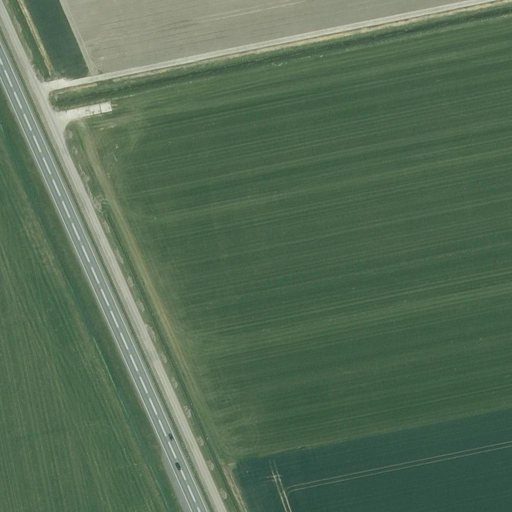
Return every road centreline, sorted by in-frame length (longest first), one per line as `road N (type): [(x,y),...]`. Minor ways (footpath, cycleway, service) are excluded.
road 1 (unclassified): [(220,511),(0,7)]
road 2 (trunk): [(200,511),(0,59)]
road 3 (unknown): [(511,1),(36,91)]
